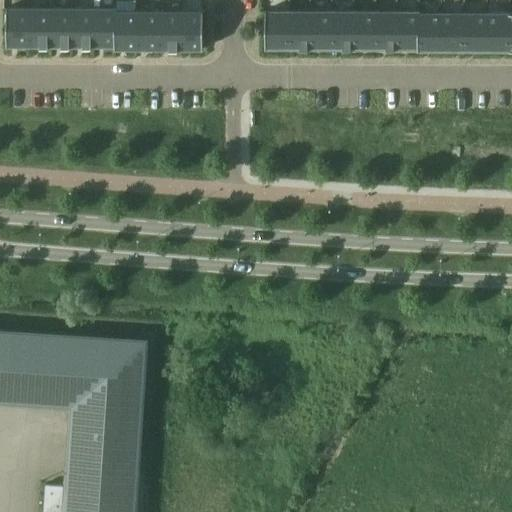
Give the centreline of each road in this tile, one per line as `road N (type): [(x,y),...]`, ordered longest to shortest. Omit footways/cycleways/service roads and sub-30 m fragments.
road 1 (secondary): [(0,250),(511,282)]
road 2 (secondary): [(511,251),(0,220)]
road 3 (residential): [(511,75),(232,76)]
road 4 (residential): [(232,76),(0,77)]
